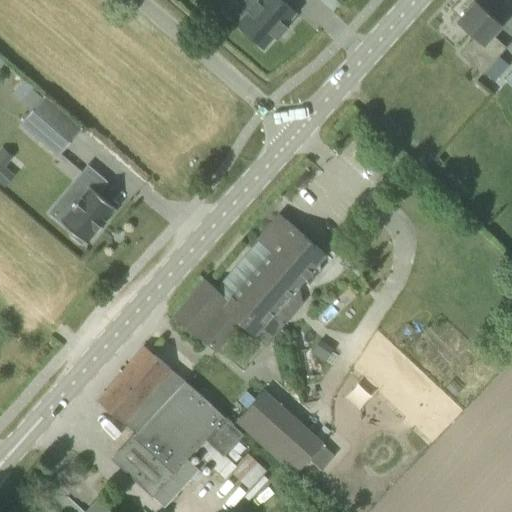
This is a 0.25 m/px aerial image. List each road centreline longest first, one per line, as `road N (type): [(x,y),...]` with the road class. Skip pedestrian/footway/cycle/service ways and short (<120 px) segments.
road 1 (secondary): [(0,465),(294,137)]
road 2 (unclassified): [(294,137),(137,0)]
road 3 (secondary): [(294,137),(416,0)]
